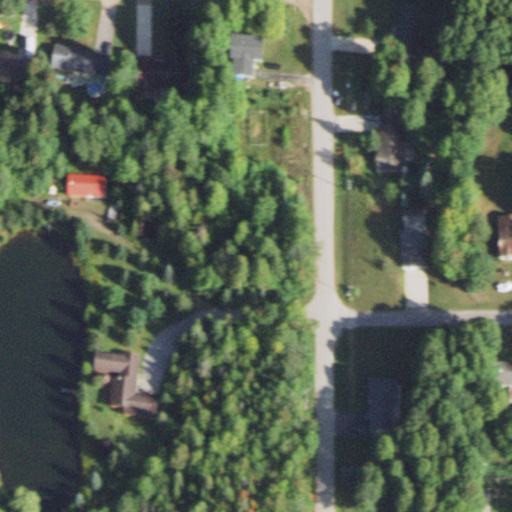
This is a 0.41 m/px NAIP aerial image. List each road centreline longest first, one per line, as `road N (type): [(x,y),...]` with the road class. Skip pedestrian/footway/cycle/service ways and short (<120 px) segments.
road 1 (residential): [(323,511),(325,0)]
road 2 (residential): [(511,319),(322,319)]
